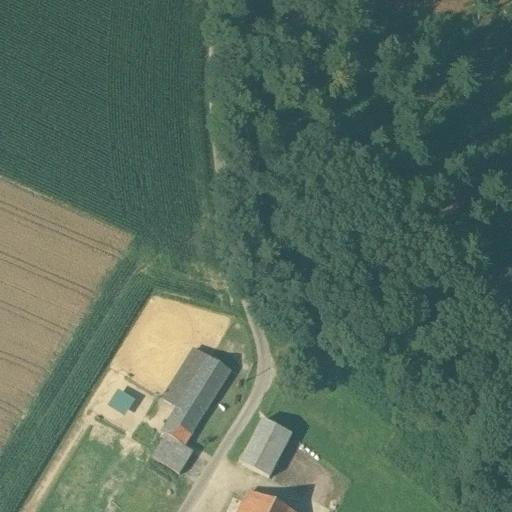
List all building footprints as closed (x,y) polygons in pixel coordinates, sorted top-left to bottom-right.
[(210,361),(163,435),(168,438),(185,449),(232,374),(210,361)] [(337,381),(300,423),(344,460),(380,418),(337,381)] [(119,392),(108,407),(124,418),(135,404),(119,392)] [(293,438),(264,423),(242,467),(271,481),(293,438)] [(185,449),(168,438),(154,460),(181,477),(195,455),(185,449)] [(409,491),(383,470),(366,489),(393,511),(409,491)] [(285,511),(251,495),(242,511),(285,511)]
